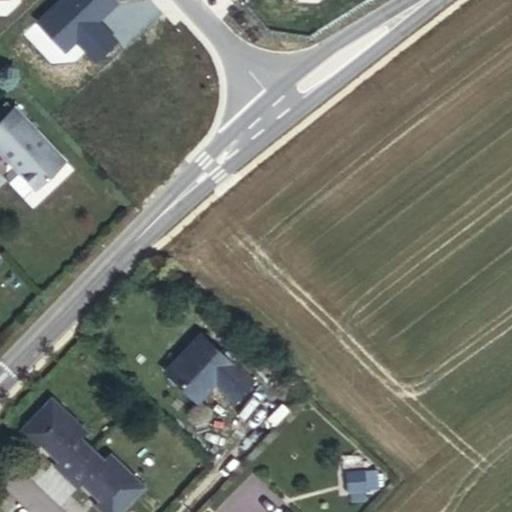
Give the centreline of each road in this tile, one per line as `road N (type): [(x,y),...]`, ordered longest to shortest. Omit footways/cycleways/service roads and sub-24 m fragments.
road 1 (tertiary): [(0,381),(153,220),(264,118)]
road 2 (residential): [(264,118),(193,0)]
road 3 (tertiary): [(380,31),(366,25),(317,54),(296,70),(291,97)]
road 4 (tertiary): [(291,97),(306,103),(382,44),(380,31)]
